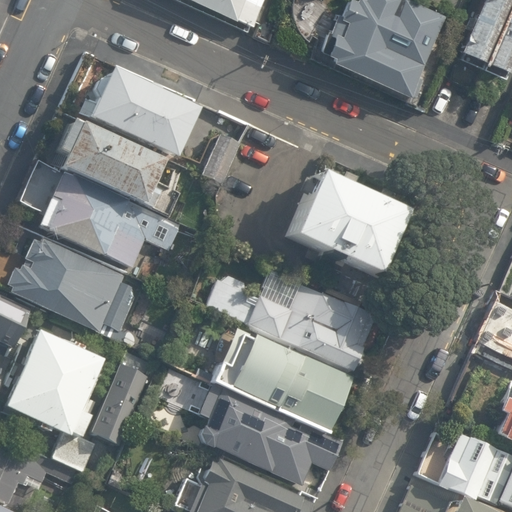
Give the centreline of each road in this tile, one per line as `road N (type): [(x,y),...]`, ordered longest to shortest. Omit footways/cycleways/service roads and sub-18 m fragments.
road 1 (residential): [(83,0),(486,186),(351,511)]
road 2 (residential): [(0,119),(54,0)]
